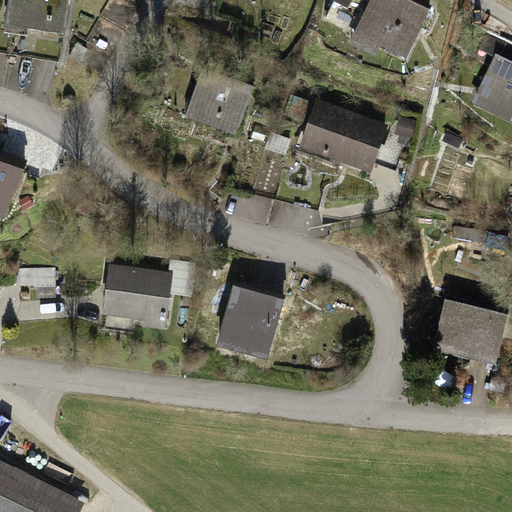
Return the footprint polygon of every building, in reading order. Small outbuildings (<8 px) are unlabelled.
[(69,0),(11,0),(9,16),(31,19),(30,28),(64,34),(69,0)] [(374,0),(358,33),(408,57),(432,7),(416,0),(374,0)] [(363,14),(336,1),(328,18),(355,31),(363,14)] [(511,48),(488,37),(482,50),(498,57),(487,79),(499,85),(490,105),(511,115),(511,48)] [(88,49),(79,43),(71,57),(81,62),(88,49)] [(255,87),(205,69),(195,98),(210,104),(203,122),(238,135),(255,87)] [(320,104),(305,144),(372,169),(376,159),(400,168),(411,138),(391,130),(386,145),(381,143),(387,128),(320,104)] [(292,140),(273,134),(268,148),(287,155),(292,140)] [(47,151),(35,146),(25,172),(36,177),(47,151)] [(0,211),(5,213),(14,187),(16,188),(26,161),(3,153),(0,160),(0,211)] [(99,205),(83,199),(79,209),(95,215),(99,205)] [(500,236),(461,229),(457,249),(496,256),(500,236)] [(172,276),(112,268),(103,330),(134,333),(137,316),(161,319),(161,323),(167,325),(171,290),(191,294),(196,265),(174,261),(172,276)] [(52,268),(13,268),(13,285),(52,285),(52,268)] [(270,346),(284,296),(257,288),(255,296),(237,291),(222,342),(243,348),(245,339),(270,346)] [(509,313),(448,298),(438,342),(499,357),(509,313)] [(0,458),(0,476),(74,511),(80,511),(86,501),(0,458)] [(0,498),(28,511),(74,511),(0,476),(0,498)] [(28,511),(0,498),(0,510),(3,511),(28,511)]
